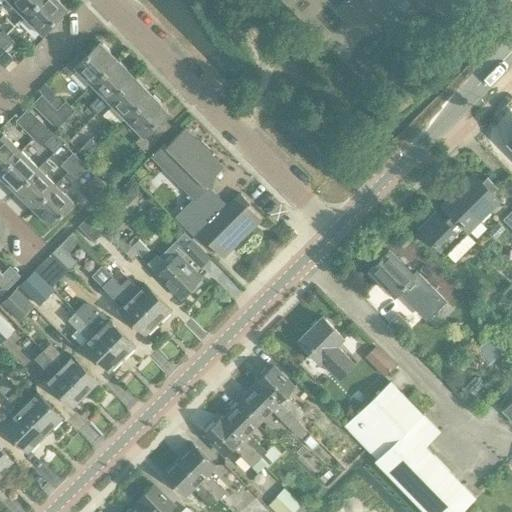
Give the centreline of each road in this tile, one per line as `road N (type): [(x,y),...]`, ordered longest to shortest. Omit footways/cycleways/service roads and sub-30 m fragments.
road 1 (tertiary): [(51,511),(334,230)]
road 2 (residential): [(113,2),(334,230)]
road 3 (tertiary): [(334,230),(511,54)]
road 4 (residential): [(0,104),(34,83),(113,2)]
